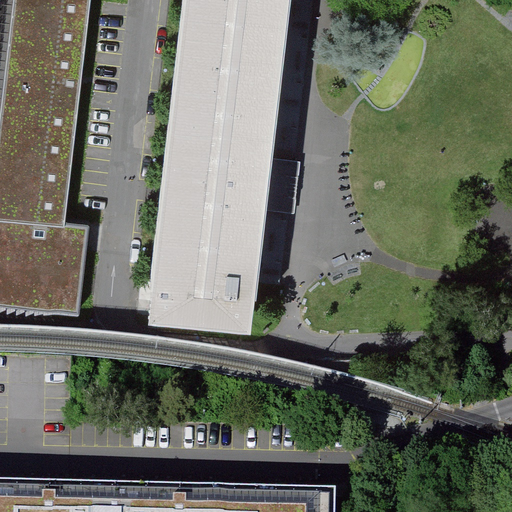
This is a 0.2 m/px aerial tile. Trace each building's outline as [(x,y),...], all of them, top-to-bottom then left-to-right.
[(0,300),(79,309),(88,224),(66,222),(90,0),(15,0),(6,92),(0,143),(0,300)] [(284,0),(185,0),(150,311),(248,322),(264,181),(284,0)] [(59,329),(0,328),(0,351),(59,351),(59,329)] [(0,488),(0,511),(20,511),(21,489),(0,488)] [(85,511),(86,490),(21,489),(20,511),(85,511)] [(86,490),(85,511),(151,511),(152,492),(86,490)] [(218,511),(219,493),(152,492),(151,511),(218,511)] [(219,493),(218,511),(341,511),(342,497),(219,493)]
